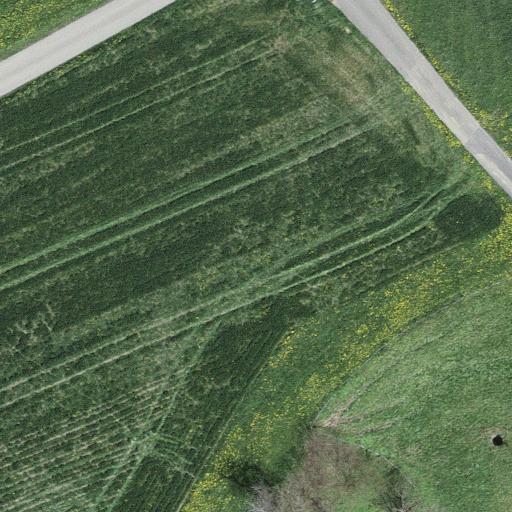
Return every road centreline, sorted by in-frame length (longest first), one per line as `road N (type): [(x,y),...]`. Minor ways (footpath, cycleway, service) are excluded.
road 1 (unclassified): [(359,0),(511,177)]
road 2 (unclassified): [(146,0),(0,80)]
